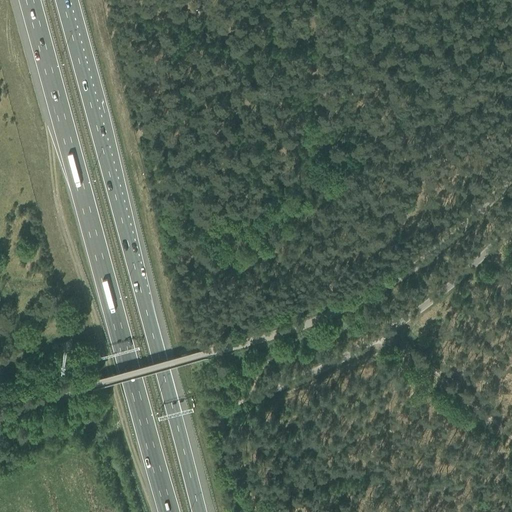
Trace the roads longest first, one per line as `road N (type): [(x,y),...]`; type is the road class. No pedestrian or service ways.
road 1 (unclassified): [(511,175),(476,215),(391,282),(322,319),(67,391),(0,418)]
road 2 (motorway): [(29,0),(169,511)]
road 3 (motorway): [(199,511),(62,0)]
road 4 (unclassified): [(241,403),(384,335),(511,224)]
road 5 (track): [(511,436),(384,335)]
